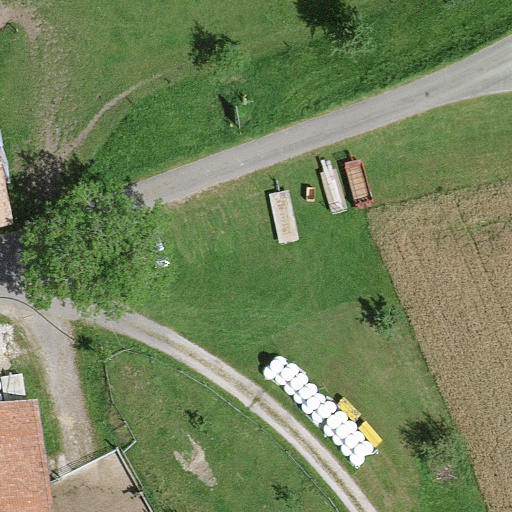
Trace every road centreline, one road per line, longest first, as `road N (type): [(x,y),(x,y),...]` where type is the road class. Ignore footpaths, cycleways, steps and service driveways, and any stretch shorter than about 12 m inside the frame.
road 1 (residential): [(511,64),(135,217),(0,261)]
road 2 (track): [(0,278),(237,386),(351,489),(365,511)]
